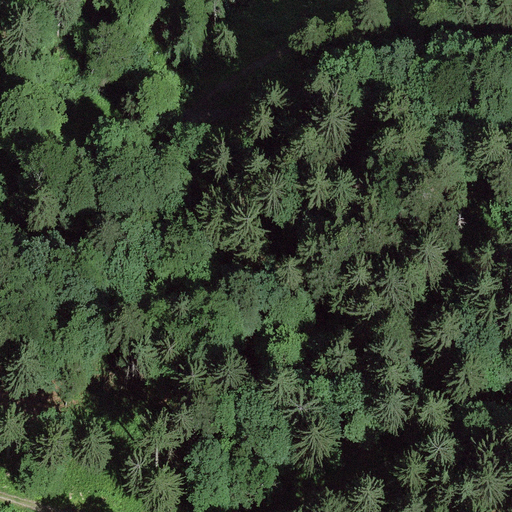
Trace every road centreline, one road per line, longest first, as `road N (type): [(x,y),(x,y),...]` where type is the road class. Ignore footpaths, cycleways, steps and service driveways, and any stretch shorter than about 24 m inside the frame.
road 1 (track): [(511,72),(447,64),(331,74),(189,119)]
road 2 (track): [(281,511),(392,461),(511,427)]
road 3 (track): [(189,119),(237,69),(385,0)]
